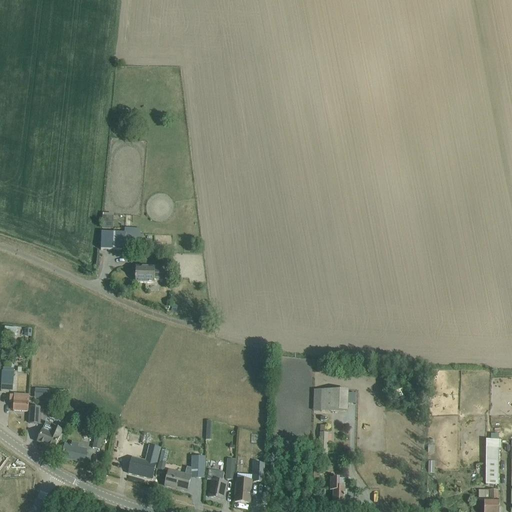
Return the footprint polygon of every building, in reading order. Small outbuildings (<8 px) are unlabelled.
[(101,230),(111,231),(113,215),(102,214),(101,230)] [(140,230),(130,229),(130,235),(101,233),(101,251),(132,252),(132,245),(140,245),(140,230)] [(162,282),(163,271),(154,271),(154,268),(136,268),(135,284),(154,284),(154,281),(162,282)] [(13,373),(2,373),(1,387),(13,387),(13,373)] [(398,398),(406,396),(405,389),(397,391),(398,398)] [(321,413),(345,414),(346,394),(321,393),(321,413)] [(9,404),(13,405),(12,413),(28,414),(29,397),(13,396),(13,397),(9,397),(9,404)] [(30,409),(29,425),(39,426),(40,410),(30,409)] [(42,432),(37,443),(54,450),(62,432),(55,429),(55,427),(46,423),(42,432)] [(320,427),(319,453),(327,453),(328,427),(320,427)] [(502,431),(493,430),(493,437),(502,438),(502,431)] [(92,450),(98,451),(103,433),(96,431),(92,450)] [(284,454),(294,452),(291,440),(282,441),(284,454)] [(486,441),(486,449),(486,485),(497,486),(498,449),(500,449),(500,441),(486,441)] [(62,458),(82,464),(85,452),(76,450),(77,446),(70,445),(69,448),(64,447),(62,458)] [(130,465),(128,474),(152,480),(159,449),(149,447),(145,463),(134,460),(133,465),(130,465)] [(169,467),(171,450),(162,449),(160,466),(169,467)] [(255,465),(254,483),(263,484),(264,466),(255,465)] [(438,475),(441,469),(435,466),(432,472),(438,475)] [(209,471),(207,480),(212,481),(209,498),(224,501),(225,492),(224,491),(225,484),(222,483),(224,474),(209,471)] [(165,488),(187,493),(190,477),(168,472),(165,488)] [(235,503),(250,505),(252,482),(236,481),(235,503)] [(331,506),(343,506),(344,490),(338,490),(339,482),(329,481),(328,493),(331,494),(331,506)] [(479,502),(484,502),(484,511),(497,511),(498,492),(479,492),(479,502)]
